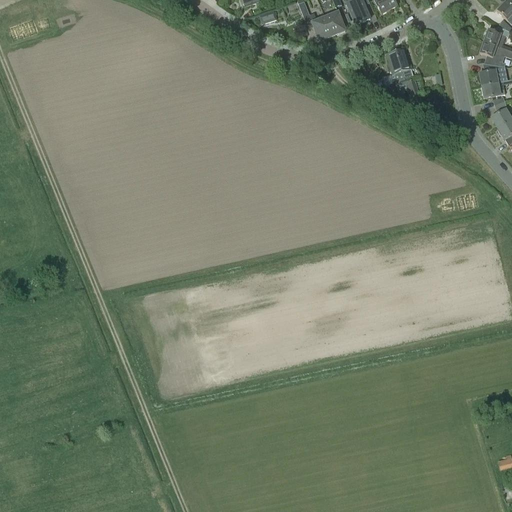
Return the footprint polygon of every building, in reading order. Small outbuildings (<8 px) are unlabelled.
[(240,0),(244,9),(259,4),(257,0),(240,0)] [(337,0),(331,0),(335,9),(340,7),(337,0)] [(359,0),(362,5),(349,11),(356,27),(370,21),(363,6),(368,3),(366,0),(359,0)] [(372,0),(382,17),(397,9),(392,0),(372,0)] [(302,1),(296,3),(304,22),(309,19),(319,44),(332,39),(324,20),(316,23),(313,15),(309,17),(302,1)] [(511,10),(505,4),(497,13),(506,22),(511,17),(511,18),(511,10)] [(274,14),(259,18),(261,27),(277,22),(274,14)] [(337,15),(324,20),(332,39),(345,34),(337,15)] [(511,33),(511,30),(503,22),(497,27),(511,35),(511,33)] [(488,31),(483,44),(501,50),(500,53),(505,55),(508,50),(502,47),(505,39),(507,39),(509,35),(504,32),(502,36),(488,31)] [(483,44),(479,55),(492,60),(494,53),(499,55),(500,53),(501,50),(483,44)] [(395,53),(405,88),(407,93),(419,89),(416,81),(410,83),(407,72),(411,71),(404,50),(395,53)] [(395,53),(386,56),(392,76),(393,76),(395,82),(397,82),(400,90),(405,88),(395,53)] [(499,70),(504,71),(505,69),(483,66),(485,74),(480,75),(482,88),(496,85),(501,84),(501,82),(499,70)] [(496,85),(482,88),(485,101),(504,97),(502,87),(508,85),(507,80),(501,82),(501,84),(496,85)] [(393,86),(387,88),(390,97),(396,95),(393,86)] [(503,99),(493,103),(494,108),(505,104),(503,99)] [(505,104),(494,108),(496,112),(506,108),(505,104)] [(511,116),(508,110),(492,119),(498,130),(511,121),(511,116)] [(498,131),(497,132),(500,137),(502,136),(504,141),(511,136),(511,121),(498,130),(498,131)] [(511,464),(511,459),(497,462),(499,471),(511,467),(511,464)]
